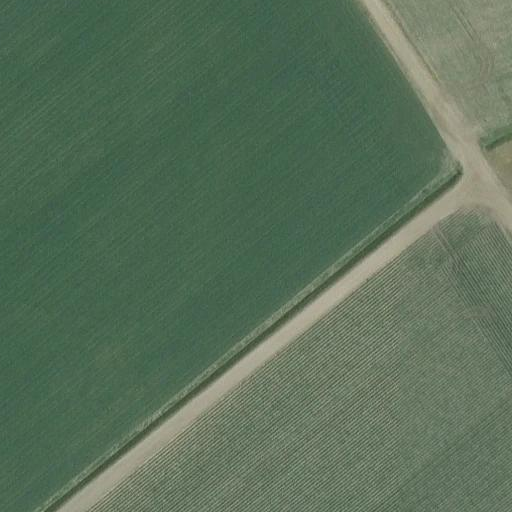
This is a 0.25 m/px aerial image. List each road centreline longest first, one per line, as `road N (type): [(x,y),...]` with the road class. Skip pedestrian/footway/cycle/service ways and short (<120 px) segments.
road 1 (track): [(69,511),(481,173)]
road 2 (track): [(369,0),(511,221)]
